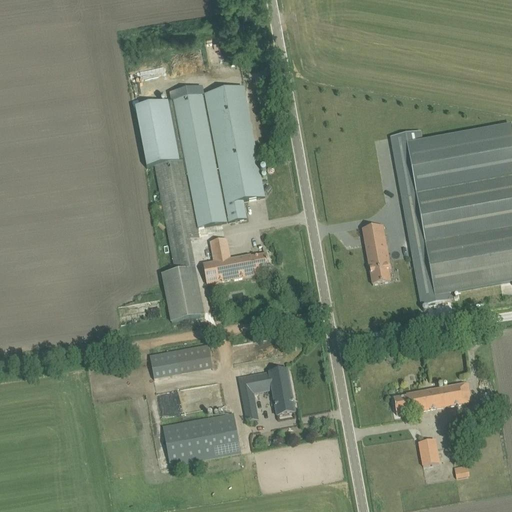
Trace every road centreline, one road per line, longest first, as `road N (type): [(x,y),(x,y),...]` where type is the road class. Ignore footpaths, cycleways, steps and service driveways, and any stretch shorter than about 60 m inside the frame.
road 1 (unclassified): [(364,511),(271,0)]
road 2 (track): [(0,362),(328,314)]
road 3 (track): [(511,314),(333,341)]
